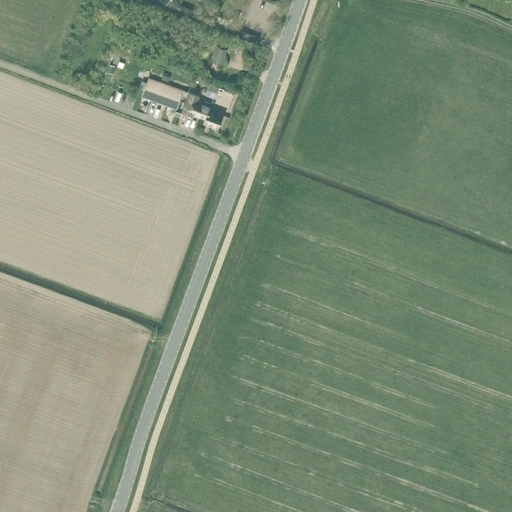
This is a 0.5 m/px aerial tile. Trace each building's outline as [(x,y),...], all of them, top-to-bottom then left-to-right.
[(215,45),(210,58),(223,64),(226,57),(224,56),(226,49),(215,45)] [(142,81),(139,88),(144,90),(141,97),(148,99),(155,80),(148,78),(147,82),(142,81)] [(169,107),(176,88),(155,80),(148,99),(169,107)] [(210,84),(206,93),(215,96),(219,87),(210,84)] [(188,92),(176,88),(169,107),(176,109),(180,98),(182,99),(183,96),(186,97),(188,92)] [(198,96),(189,93),(182,112),(191,115),(192,113),(205,118),(204,122),(218,127),(223,115),(210,110),(212,106),(197,100),(198,96)]
